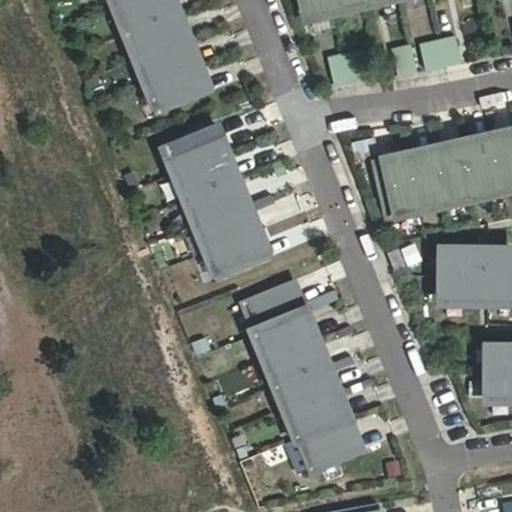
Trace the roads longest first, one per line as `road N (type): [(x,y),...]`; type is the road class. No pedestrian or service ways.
road 1 (residential): [(511,448),(437,461),(301,119)]
road 2 (residential): [(511,83),(301,119)]
road 3 (residential): [(251,0),(301,119)]
